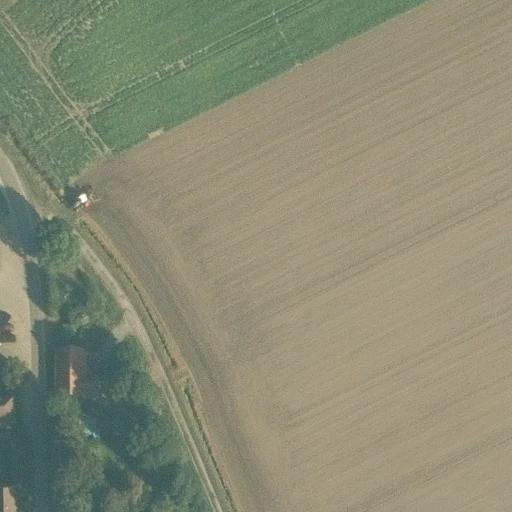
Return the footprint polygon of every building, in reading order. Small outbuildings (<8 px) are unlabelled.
[(99,402),(99,382),(85,382),(85,353),(56,353),(56,401),(99,402)] [(0,431),(16,430),(13,403),(1,404),(0,383),(0,431)] [(66,422),(66,435),(77,444),(92,438),(92,423),(79,415),(66,422)] [(107,511),(107,488),(82,488),(82,511),(107,511)] [(0,489),(0,511),(18,511),(18,489),(0,489)]
